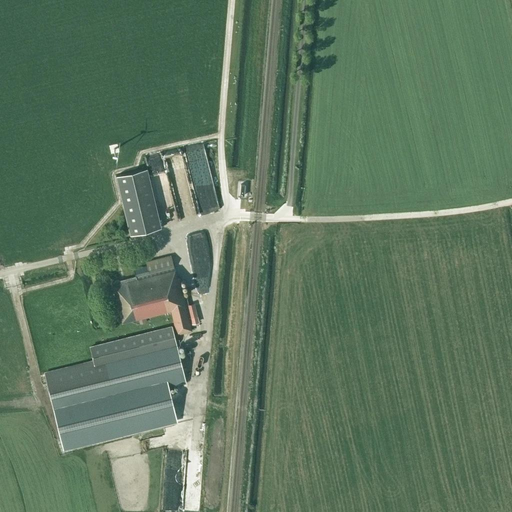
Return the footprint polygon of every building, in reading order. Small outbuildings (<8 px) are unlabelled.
[(145,169),(116,176),(130,235),(159,228),(145,169)] [(161,201),(162,210),(163,220),(170,220),(169,201),(161,201)] [(191,244),(193,279),(210,278),(209,243),(191,244)] [(146,266),(137,268),(133,269),(135,276),(119,281),(119,279),(113,281),(113,282),(111,282),(122,323),(170,311),(176,334),(191,330),(188,318),(196,316),(193,303),(188,304),(186,296),(183,297),(178,278),(176,278),(173,267),(170,255),(145,261),(146,266)] [(185,382),(175,341),(171,327),(89,347),(93,361),(44,373),(63,448),(177,419),(167,386),(185,382)]
